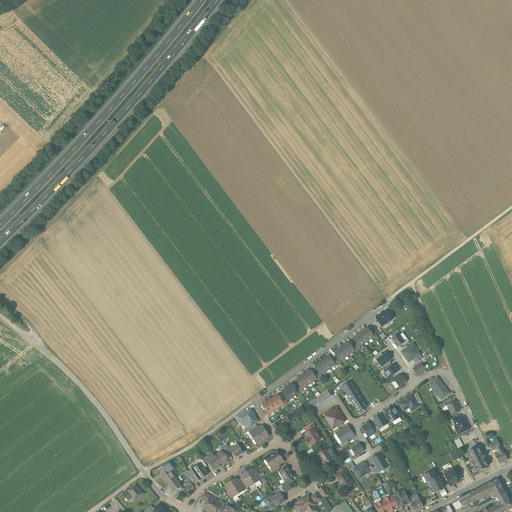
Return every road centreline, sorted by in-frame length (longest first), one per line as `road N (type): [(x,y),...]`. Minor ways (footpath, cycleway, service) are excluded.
road 1 (track): [(0,272),(248,0)]
road 2 (motorway): [(0,241),(215,0)]
road 3 (motorway): [(198,0),(0,221)]
road 4 (unclassified): [(141,469),(85,391),(0,317)]
road 5 (track): [(511,208),(388,300)]
road 6 (residential): [(498,474),(451,375),(416,382)]
road 7 (residential): [(367,317),(253,401)]
road 8 (track): [(253,401),(143,473)]
